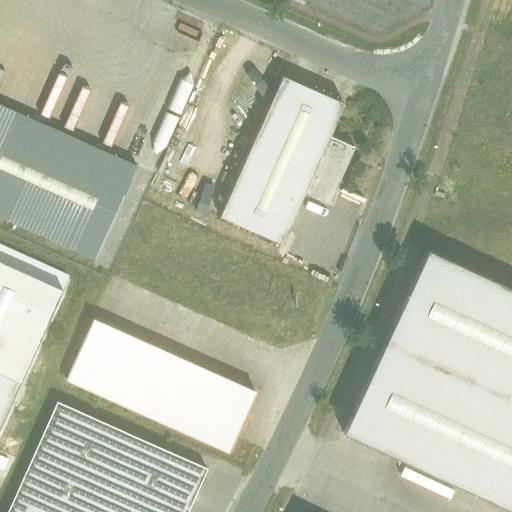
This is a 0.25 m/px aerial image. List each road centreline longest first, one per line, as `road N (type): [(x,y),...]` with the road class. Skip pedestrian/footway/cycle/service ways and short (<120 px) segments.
road 1 (residential): [(427,101),(249,511)]
road 2 (residential): [(427,101),(202,0)]
